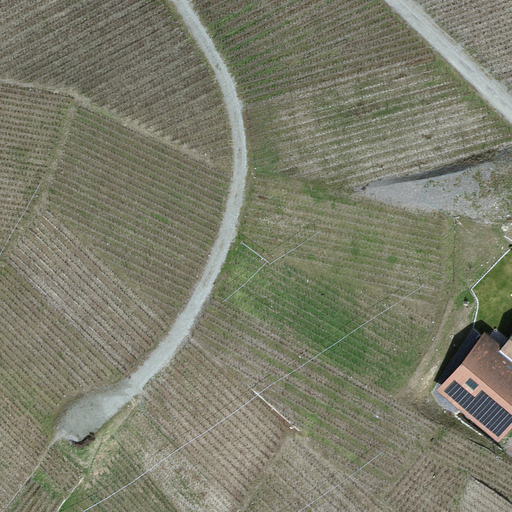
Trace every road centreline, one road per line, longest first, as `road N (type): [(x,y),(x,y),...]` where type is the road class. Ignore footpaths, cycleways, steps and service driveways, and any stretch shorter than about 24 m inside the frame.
road 1 (track): [(178,0),(225,73),(247,146),(236,212),(206,290),(155,376),(83,430)]
road 2 (track): [(511,115),(392,0)]
